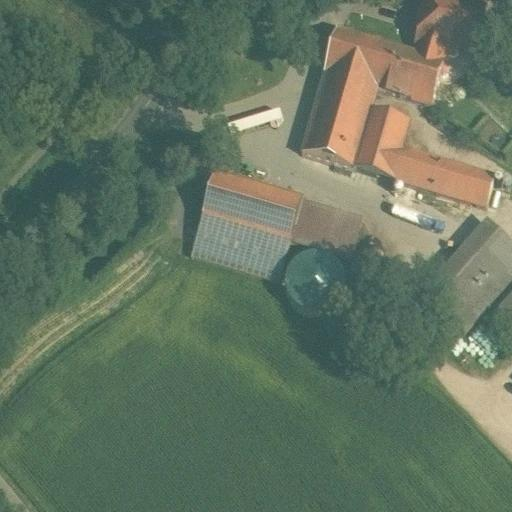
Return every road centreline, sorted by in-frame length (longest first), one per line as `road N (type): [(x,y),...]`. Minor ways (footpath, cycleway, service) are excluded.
road 1 (tertiary): [(101,170),(222,0)]
road 2 (tertiary): [(0,283),(101,170)]
road 3 (unclassified): [(0,74),(101,170)]
